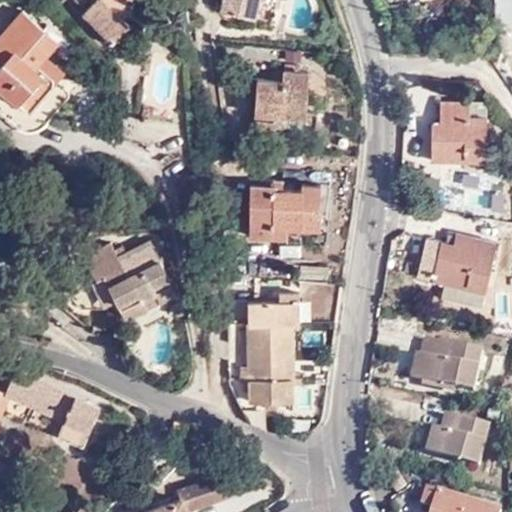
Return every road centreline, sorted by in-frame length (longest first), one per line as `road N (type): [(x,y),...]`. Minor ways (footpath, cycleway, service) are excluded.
road 1 (tertiary): [(362,0),(376,145),(341,449)]
road 2 (residential): [(0,347),(117,379),(192,414),(327,456),(341,449)]
